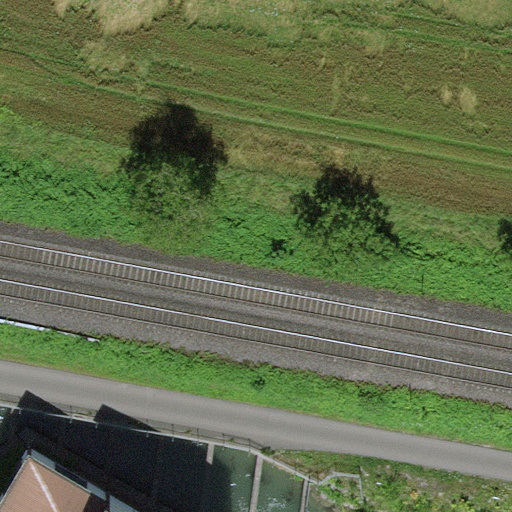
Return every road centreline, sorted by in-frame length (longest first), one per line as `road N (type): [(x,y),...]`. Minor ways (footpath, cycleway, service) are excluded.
road 1 (track): [(0,157),(511,257)]
road 2 (unclassified): [(0,388),(511,480)]
